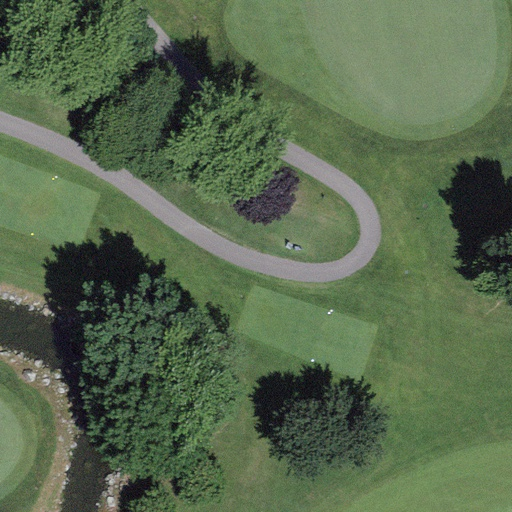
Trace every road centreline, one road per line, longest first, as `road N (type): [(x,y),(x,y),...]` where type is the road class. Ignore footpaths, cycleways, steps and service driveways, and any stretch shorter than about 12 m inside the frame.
road 1 (track): [(116,0),(259,136),(360,203),(367,230),(353,260),(318,276),(261,266),(97,165),(0,125)]
road 2 (track): [(312,511),(352,475),(511,404)]
road 3 (track): [(353,260),(395,293),(511,337)]
